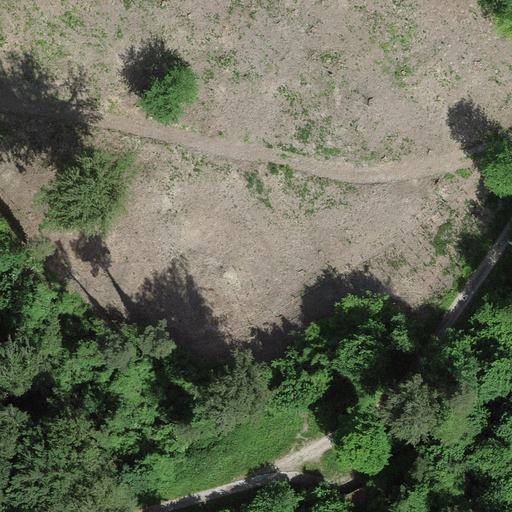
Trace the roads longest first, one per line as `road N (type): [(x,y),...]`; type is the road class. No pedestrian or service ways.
road 1 (track): [(511,149),(412,169),(330,169),(0,91)]
road 2 (track): [(511,223),(422,359),(343,437),(252,483),(140,511)]
road 3 (track): [(285,468),(320,472),(380,459),(511,377)]
